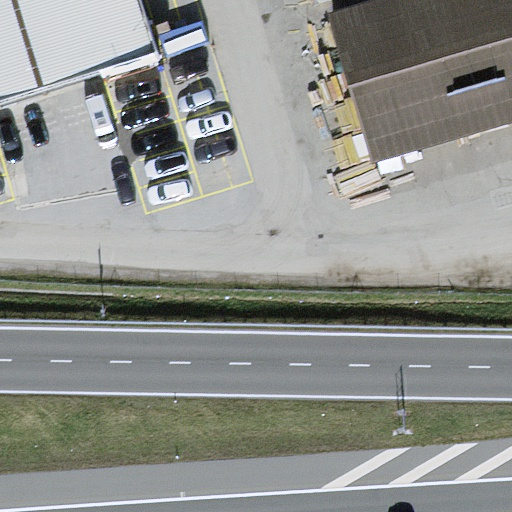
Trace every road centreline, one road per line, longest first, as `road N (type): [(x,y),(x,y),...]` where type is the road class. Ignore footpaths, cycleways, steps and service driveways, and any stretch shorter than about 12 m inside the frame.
road 1 (unclassified): [(511,236),(401,262),(0,241)]
road 2 (motorway): [(511,367),(0,359)]
